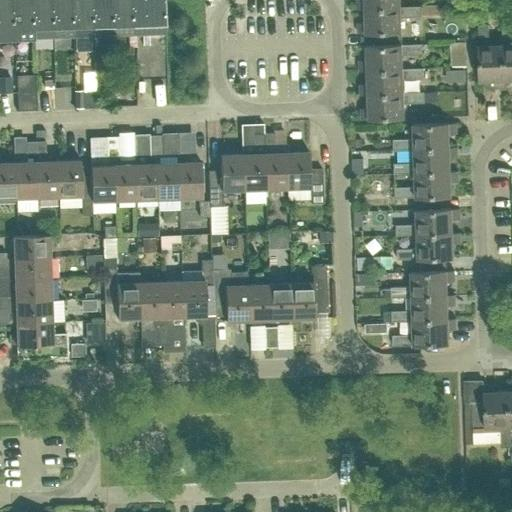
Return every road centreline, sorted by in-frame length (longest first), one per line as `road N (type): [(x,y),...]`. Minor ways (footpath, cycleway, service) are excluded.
road 1 (residential): [(91,375),(348,363)]
road 2 (residential): [(348,363),(340,106)]
road 3 (residential): [(486,361),(477,173),(492,140),(511,128)]
road 4 (residential): [(337,487),(94,496)]
road 5 (residential): [(0,120),(219,111)]
road 6 (residential): [(348,363),(486,361)]
road 7 (residential): [(219,111),(340,106)]
road 8 (residential): [(94,496),(91,375)]
